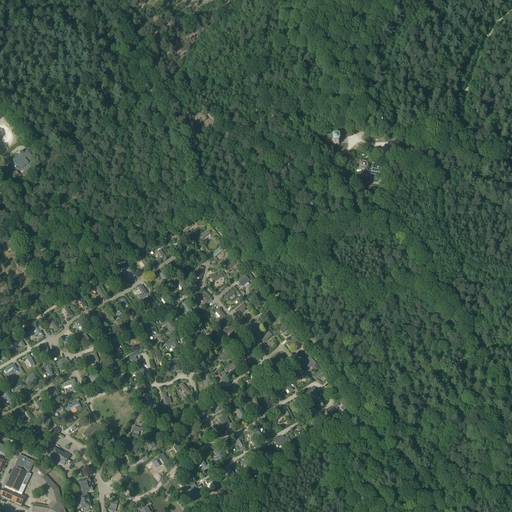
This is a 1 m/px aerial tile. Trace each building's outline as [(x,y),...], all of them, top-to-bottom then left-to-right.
[(333,139),(332,140),(333,145),(335,146),(339,146),(340,144),(340,140),(338,138),(333,139)] [(21,155),(13,161),(20,170),(28,163),(24,159),(26,157),(28,160),(31,157),(29,155),(31,154),(28,151),(27,152),(26,151),(23,154),(24,154),(22,156),(21,155)] [(363,171),(363,173),(365,173),(366,175),(370,176),(371,170),(368,169),(369,163),(360,162),(359,170),(363,171)] [(193,226),(190,223),(181,230),(184,233),(193,226)] [(198,238),(201,241),(210,233),(207,230),(198,238)] [(173,238),(179,246),(182,244),(176,235),(173,238)] [(220,248),(211,255),(214,259),(223,251),(220,248)] [(199,263),(202,260),(195,251),(192,253),(199,263)] [(139,260),(145,268),(148,266),(143,258),(139,260)] [(177,261),(173,264),(180,274),(184,271),(177,261)] [(234,265),(232,262),(224,269),(226,272),(234,265)] [(135,277),(129,268),(125,270),(132,280),(135,277)] [(169,282),(163,272),(159,275),(166,284),(169,282)] [(223,278),(221,274),(211,279),(213,283),(223,278)] [(249,281),(245,277),(238,283),(242,287),(249,281)] [(122,287),(113,278),(110,281),(119,291),(122,287)] [(179,283),(185,291),(188,288),(182,280),(179,283)] [(141,286),(138,289),(142,295),(138,298),(140,301),(148,295),(141,286)] [(95,289),(101,299),(105,297),(99,287),(95,289)] [(236,293),(233,290),(224,297),(227,301),(236,293)] [(163,292),(159,294),(166,304),(170,301),(163,292)] [(204,292),(198,297),(206,306),(212,301),(204,292)] [(256,293),(248,300),(251,303),(259,296),(256,293)] [(82,298),(79,300),(83,310),(87,308),(82,298)] [(120,302),(126,309),(129,307),(123,299),(120,302)] [(151,301),(147,304),(154,313),(158,311),(151,301)] [(192,312),(186,303),(182,305),(188,314),(192,312)] [(237,316),(244,310),(246,308),(243,305),(234,312),(237,316)] [(64,310),(67,316),(66,317),(67,318),(69,317),(70,319),(73,317),(67,308),(64,310)] [(220,317),(215,321),(218,325),(227,318),(219,308),(216,311),(220,317)] [(272,308),(263,316),(266,319),(275,311),(272,308)] [(102,311),(109,321),(113,318),(106,309),(102,311)] [(134,310),(131,312),(138,322),(142,320),(134,310)] [(195,315),(185,322),(187,325),(197,319),(195,315)] [(169,317),(160,322),(162,326),(168,323),(172,330),(176,328),(169,317)] [(53,319),(49,322),(56,332),(60,330),(53,319)] [(122,332),(126,329),(119,320),(116,322),(122,332)] [(258,320),(249,328),(252,331),(261,323),(258,320)] [(154,323),(147,325),(150,337),(157,335),(154,323)] [(37,327),(27,333),(30,337),(35,333),(38,337),(42,335),(40,332),(43,330),(40,325),(37,327)] [(234,326),(223,331),(225,335),(235,330),(234,326)] [(101,329),(105,339),(109,337),(105,327),(101,329)] [(203,327),(194,335),(196,338),(205,331),(203,327)] [(272,337),(271,336),(272,335),(269,332),(260,340),(263,343),(267,340),(268,341),(272,337)] [(82,337),(89,346),(92,344),(85,334),(82,337)] [(134,334),(131,337),(138,346),(141,343),(134,334)] [(241,336),(234,338),(237,349),(244,346),(241,336)] [(20,338),(10,345),(13,349),(18,345),(21,349),(25,347),(20,338)] [(287,345),(289,349),(298,341),(296,338),(287,345)] [(174,339),(164,344),(167,349),(172,345),(176,352),(180,349),(174,339)] [(118,356),(122,354),(116,344),(113,346),(118,356)] [(202,345),(191,350),(193,354),(199,351),(203,358),(207,356),(202,345)] [(140,355),(140,354),(138,351),(128,357),(130,361),(131,361),(135,358),(140,355)] [(163,362),(159,351),(155,353),(158,364),(163,362)] [(219,358),(221,361),(225,357),(229,353),(227,351),(219,358)] [(250,351),(243,360),(247,363),(251,357),(257,362),(260,358),(250,351)] [(95,353),(85,357),(86,361),(93,359),(95,363),(99,362),(95,353)] [(308,355),(302,360),(309,368),(315,363),(308,355)] [(30,356),(27,358),(32,368),(35,366),(30,356)] [(178,361),(170,362),(172,373),(180,372),(178,361)] [(235,367),(233,364),(224,370),(226,373),(235,367)] [(4,371),(6,375),(7,375),(11,372),(12,371),(15,375),(19,373),(14,365),(4,371)] [(45,367),(46,369),(45,370),(46,372),(47,372),(50,379),(54,378),(50,369),(52,368),(51,365),(45,367)] [(141,367),(134,375),(137,378),(141,374),(145,377),(148,374),(141,367)] [(271,380),(265,370),(261,373),(267,382),(271,380)] [(323,375),(321,371),(313,378),(315,381),(323,375)] [(207,372),(203,374),(208,384),(212,383),(207,372)] [(97,373),(88,377),(92,384),(101,380),(97,373)] [(293,380),(295,384),(305,378),(303,374),(302,375),(300,376),(293,380)] [(33,375),(25,380),(28,384),(32,381),(36,387),(40,384),(33,375)] [(124,375),(116,380),(118,383),(123,380),(126,378),(124,375)] [(74,380),(62,383),(63,388),(71,386),(73,392),(77,391),(74,380)] [(257,389),(251,380),(247,383),(254,392),(257,389)] [(288,382),(285,384),(284,385),(290,393),(293,391),(288,382)] [(11,389),(14,392),(18,389),(22,386),(20,383),(11,389)] [(184,393),(188,397),(191,394),(183,384),(179,387),(184,393)] [(336,385),(328,393),(331,396),(336,392),(338,391),(337,390),(339,389),(336,385)] [(314,388),(305,394),(308,398),(313,394),(316,400),(320,398),(314,388)] [(270,389),(262,393),(265,397),(269,395),(272,400),(276,398),(271,390),(270,389)] [(55,391),(51,393),(57,403),(61,400),(55,391)] [(7,393),(4,395),(10,404),(13,402),(7,393)] [(150,396),(145,398),(149,407),(153,406),(152,403),(154,403),(153,398),(152,399),(150,396)] [(242,401),(240,397),(230,401),(232,405),(242,401)] [(346,397),(340,402),(346,410),(352,405),(346,397)] [(258,411),(261,409),(256,399),(252,402),(258,411)] [(298,400),(294,402),(301,412),(305,410),(298,400)] [(39,402),(36,404),(41,412),(44,411),(39,402)] [(78,402),(67,408),(70,412),(80,406),(78,402)] [(213,409),(215,413),(225,407),(223,404),(213,409)] [(61,407),(53,412),(55,415),(63,410),(61,407)] [(287,419),(290,418),(284,408),(281,410),(282,412),(287,419)] [(237,411),(243,420),(246,418),(241,409),(237,411)] [(20,411),(14,415),(17,421),(19,420),(22,425),(28,422),(26,417),(25,416),(23,417),(20,411)] [(161,415),(153,419),(157,428),(161,426),(159,422),(163,420),(161,415)] [(225,415),(219,419),(223,428),(230,424),(225,415)] [(74,417),(65,425),(68,429),(77,420),(74,417)] [(310,420),(315,429),(319,427),(313,418),(310,420)] [(44,419),(41,423),(49,429),(51,425),(44,419)] [(266,423),(270,430),(271,429),(272,431),(275,429),(270,420),(266,423)] [(210,435),(204,424),(201,426),(207,437),(210,435)] [(296,427),(302,438),(306,436),(299,425),(296,427)] [(90,426),(82,435),(88,440),(96,431),(90,426)] [(31,433),(33,430),(29,427),(22,436),(25,439),(28,436),(31,433)] [(193,429),(184,434),(187,438),(191,436),(194,441),(198,439),(193,429)] [(252,434),(250,441),(258,443),(259,439),(257,438),(258,434),(253,432),(253,434),(252,434)] [(283,436),(274,442),(278,448),(287,443),(283,436)] [(33,450),(41,441),(38,438),(30,446),(33,450)] [(151,440),(145,444),(149,451),(150,450),(151,451),(155,448),(155,447),(151,440)] [(178,442),(174,444),(179,453),(183,451),(178,442)] [(260,450),(266,459),(269,456),(263,448),(260,450)] [(217,458),(213,460),(215,464),(223,460),(219,450),(215,452),(217,458)] [(58,451),(53,459),(55,460),(64,466),(66,463),(68,464),(70,462),(67,460),(70,457),(65,453),(64,455),(58,451)] [(2,490),(0,495),(2,495),(1,497),(21,506),(25,499),(15,494),(16,492),(20,494),(20,493),(22,494),(31,476),(28,475),(34,462),(20,456),(19,457),(18,456),(16,459),(18,460),(5,487),(6,487),(5,489),(4,489),(4,491),(2,490)] [(250,458),(240,463),(242,466),(248,463),(250,467),(253,465),(250,458)] [(202,459),(199,461),(200,464),(202,467),(204,471),(207,469),(202,459)] [(115,462),(110,465),(115,472),(122,467),(118,462),(116,463),(115,462)] [(64,511),(62,506),(58,490),(46,476),(48,474),(41,467),(34,473),(41,480),(39,482),(49,494),(52,504),(48,508),(35,505),(33,511),(64,511)] [(194,476),(189,467),(185,469),(191,478),(194,476)] [(235,476),(230,467),(226,469),(231,478),(235,476)] [(213,476),(205,481),(207,485),(211,483),(214,488),(219,486),(213,476)] [(81,481),(78,482),(81,494),(82,494),(82,497),(87,496),(86,493),(92,491),(91,487),(90,487),(89,484),(90,483),(89,479),(88,479),(88,477),(80,479),(81,481)] [(121,477),(116,483),(120,487),(126,481),(121,477)] [(193,488),(187,492),(192,501),(198,497),(193,488)] [(473,490),(469,494),(473,498),(477,494),(473,490)] [(82,497),(79,498),(82,509),(84,509),(84,511),(89,510),(88,508),(90,507),(89,503),(89,500),(88,500),(87,496),(82,497)] [(172,502),(164,507),(167,511),(168,511),(174,511),(177,510),(172,502)] [(110,503),(109,510),(113,511),(113,509),(116,509),(117,504),(110,503)]
